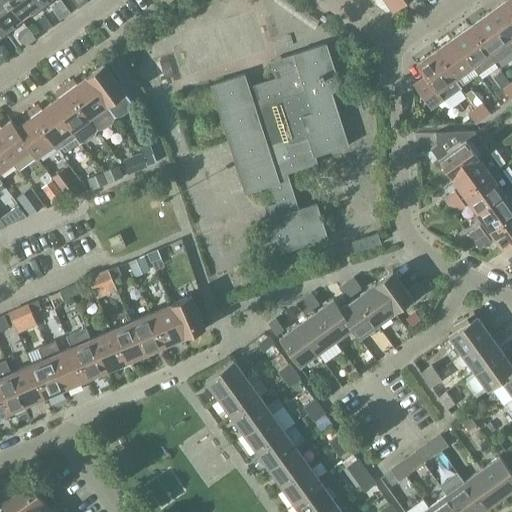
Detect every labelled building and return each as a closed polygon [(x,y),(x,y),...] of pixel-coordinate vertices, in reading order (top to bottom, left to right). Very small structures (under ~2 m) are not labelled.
[(0,0),(0,24),(6,33),(16,26),(15,25),(15,26),(13,23),(21,17),(10,1),(9,0),(0,0)] [(9,0),(10,1),(21,17),(29,11),(31,14),(32,15),(41,8),(35,0),(9,0)] [(385,0),(394,12),(410,0),(385,0)] [(488,14),(509,42),(511,46),(511,9),(505,1),(488,14)] [(59,8),(57,16),(61,21),(70,14),(64,5),(59,8)] [(488,14),(471,26),(491,55),(509,42),(488,14)] [(45,17),(38,23),(46,34),(53,28),(45,17)] [(453,39),(474,67),(479,74),(496,62),(491,55),(471,26),(453,39)] [(22,33),(21,41),(24,46),(34,39),(27,29),(22,33)] [(453,39),(436,52),(456,80),(474,67),(453,39)] [(258,222),(270,257),(328,239),(317,204),(299,210),(288,175),(319,165),(316,157),(349,146),(332,94),(342,90),(327,43),(272,60),(278,77),(251,86),(247,73),(211,85),(246,193),(271,185),(277,203),(267,206),(271,218),(258,222)] [(2,47),(0,48),(0,61),(2,64),(10,58),(2,47)] [(456,80),(436,52),(418,65),(426,76),(415,85),(432,109),(462,88),(456,80)] [(106,64),(88,78),(117,117),(122,115),(127,112),(131,108),(134,103),(106,64)] [(74,81),(67,86),(99,130),(104,129),(108,126),(112,123),(115,119),(117,117),(88,78),(77,85),(74,81)] [(65,94),(52,103),(80,141),(83,142),(88,141),(94,136),(99,130),(67,86),(62,89),(65,94)] [(32,111),(56,145),(63,154),(80,141),(52,103),(42,110),(39,106),(32,111)] [(484,103),(477,108),(485,119),(492,114),(484,103)] [(485,119),(477,108),(469,114),(477,125),(485,119)] [(13,120),(12,120),(39,158),(56,145),(32,111),(27,115),(30,119),(18,127),(13,120)] [(0,126),(0,141),(15,163),(21,170),(39,158),(12,120),(11,121),(1,128),(0,126)] [(438,160),(451,178),(488,151),(475,133),(436,135),(440,146),(431,152),(438,160)] [(0,173),(15,163),(0,141),(0,173)] [(149,144),(140,148),(147,168),(157,164),(149,144)] [(451,178),(463,195),(501,168),(488,151),(451,178)] [(147,168),(141,153),(122,161),(128,175),(147,168)] [(116,168),(104,173),(109,184),(121,179),(116,168)] [(463,195),(476,213),(511,186),(511,184),(501,168),(463,195)] [(53,178),(69,199),(80,191),(64,170),(53,178)] [(109,184),(104,173),(88,180),(93,190),(109,184)] [(43,189),(55,205),(65,198),(53,182),(43,189)] [(511,186),(476,213),(489,230),(511,213),(511,186)] [(31,188),(16,198),(29,217),(44,207),(31,188)] [(444,199),(449,206),(459,198),(454,191),(444,199)] [(459,198),(449,206),(455,214),(465,206),(459,198)] [(18,206),(1,218),(7,227),(27,218),(18,206)] [(511,213),(489,230),(501,248),(511,240),(511,213)] [(469,234),(474,241),(485,233),(480,226),(469,234)] [(485,233),(474,241),(480,249),(491,241),(485,233)] [(108,240),(113,254),(126,248),(120,234),(108,240)] [(351,244),(353,254),(381,246),(378,236),(351,244)] [(511,240),(501,248),(502,249),(511,242),(511,240)] [(150,254),(154,263),(164,258),(160,249),(150,254)] [(128,263),(135,277),(150,271),(147,264),(150,263),(147,255),(128,263)] [(118,267),(109,271),(113,280),(121,276),(118,267)] [(88,278),(98,298),(117,289),(108,269),(88,278)] [(394,272),(376,285),(395,312),(424,291),(419,285),(408,293),(394,272)] [(353,279),(347,284),(355,295),(362,290),(353,279)] [(80,283),(70,287),(74,296),(84,292),(80,283)] [(355,295),(347,284),(340,289),(348,300),(355,295)] [(376,285),(358,298),(378,325),(395,312),(376,285)] [(74,296),(70,287),(63,290),(67,299),(74,296)] [(179,303),(172,306),(186,340),(207,331),(188,287),(175,293),(179,303)] [(312,295),(305,300),(311,310),(318,305),(312,295)] [(333,300),(333,301),(360,338),(378,325),(358,298),(341,311),(333,300)] [(44,308),(40,300),(31,305),(34,313),(44,308)] [(311,310),(305,300),(298,305),(304,315),(311,310)] [(333,301),(315,313),(336,342),(351,331),(358,339),(360,338),(333,301)] [(9,311),(18,333),(37,325),(28,304),(9,311)] [(172,306),(152,314),(167,348),(186,340),(172,306)] [(123,327),(112,331),(127,365),(147,357),(132,323),(127,310),(117,314),(123,327)] [(455,332),(449,336),(459,350),(463,354),(490,335),(487,330),(474,311),(452,327),(455,332)] [(315,313),(298,326),(318,355),(336,342),(315,313)] [(152,314),(132,323),(147,357),(167,348),(152,314)] [(3,315),(0,316),(0,332),(9,328),(3,315)] [(283,330),(277,320),(269,325),(276,335),(283,330)] [(83,344),(73,348),(87,382),(107,373),(93,340),(86,324),(76,328),(83,344)] [(318,355),(298,326),(279,339),(300,368),(318,355)] [(112,331),(93,340),(107,373),(127,365),(112,331)] [(490,335),(463,354),(469,364),(475,372),(503,352),(497,344),(490,335)] [(257,344),(263,352),(273,345),(268,337),(257,344)] [(73,348),(53,356),(67,390),(87,382),(73,348)] [(475,372),(464,381),(468,386),(477,398),(488,390),(489,391),(492,388),(509,376),(508,374),(511,370),(511,364),(507,358),(503,352),(475,372)] [(53,356),(33,365),(47,399),(67,390),(53,356)] [(206,382),(219,400),(247,380),(234,362),(206,382)] [(33,365),(13,373),(28,407),(47,399),(33,365)] [(278,372),(284,380),(294,373),(288,365),(278,372)] [(421,373),(426,380),(436,373),(430,366),(421,373)] [(509,376),(492,388),(504,405),(511,398),(511,370),(508,374),(509,376)] [(13,373),(0,378),(0,397),(8,416),(28,407),(13,373)] [(294,373),(284,380),(289,387),(299,380),(294,373)] [(436,373),(426,380),(432,387),(441,380),(436,373)] [(219,400),(232,418),(259,398),(247,380),(219,400)] [(328,390),(321,395),(325,400),(332,396),(328,390)] [(446,392),(439,397),(448,409),(454,404),(446,392)] [(232,418),(244,435),(272,416),(259,398),(232,418)] [(304,407),(309,415),(319,407),(314,400),(304,407)] [(258,425),(244,435),(257,453),(285,433),(283,431),(294,423),(283,407),(272,416),(258,425)] [(319,407),(309,415),(314,422),(324,415),(319,407)] [(468,416),(461,421),(469,431),(476,426),(468,416)] [(257,453),(270,471),(297,451),(285,433),(257,453)] [(329,442),(334,449),(344,442),(339,435),(329,442)] [(440,435),(433,441),(440,451),(448,446),(440,435)] [(440,451),(433,441),(426,446),(433,456),(440,451)] [(344,442),(334,449),(340,456),(350,449),(344,442)] [(270,471),(282,488),(310,468),(297,451),(270,471)] [(405,461),(398,466),(405,476),(412,471),(424,463),(416,452),(405,461)] [(511,473),(501,458),(483,471),(502,498),(511,491),(511,473)] [(391,471),(384,476),(391,486),(398,481),(405,476),(398,466),(391,471)] [(282,488),(295,506),(322,486),(310,468),(282,488)] [(354,478),(360,485),(370,478),(364,471),(354,478)] [(483,471),(465,484),(484,511),(502,498),(483,471)] [(370,478),(360,485),(365,493),(375,486),(370,478)] [(16,493),(1,504),(6,511),(25,511),(42,500),(40,497),(36,492),(32,485),(27,488),(21,480),(11,487),(16,493)] [(465,484),(447,496),(458,511),(482,511),(484,511),(465,484)] [(295,506),(299,511),(323,511),(335,504),(322,486),(295,506)] [(458,511),(447,496),(429,509),(431,511),(458,511)] [(51,511),(42,500),(25,511),(58,511),(57,509),(53,511),(51,511)]
